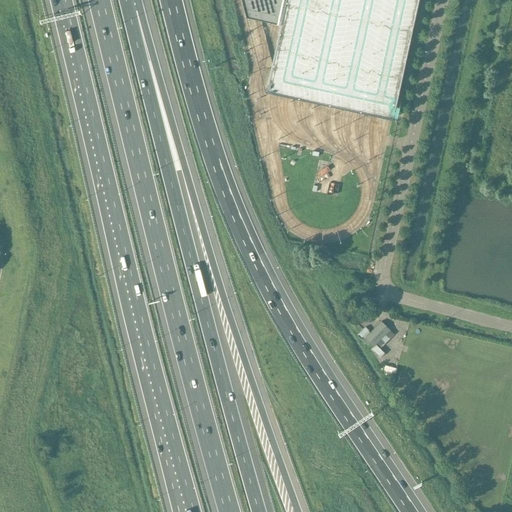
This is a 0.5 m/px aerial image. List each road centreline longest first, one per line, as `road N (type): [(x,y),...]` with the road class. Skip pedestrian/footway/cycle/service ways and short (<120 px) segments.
road 1 (motorway): [(412,511),(249,245),(198,110),(169,0)]
road 2 (motorway): [(98,0),(228,511)]
road 3 (motorway): [(64,0),(193,511)]
road 4 (motorway): [(298,511),(131,13)]
road 5 (motorway): [(258,511),(131,13)]
road 6 (unclassified): [(443,0),(385,288),(401,300),(511,327)]
